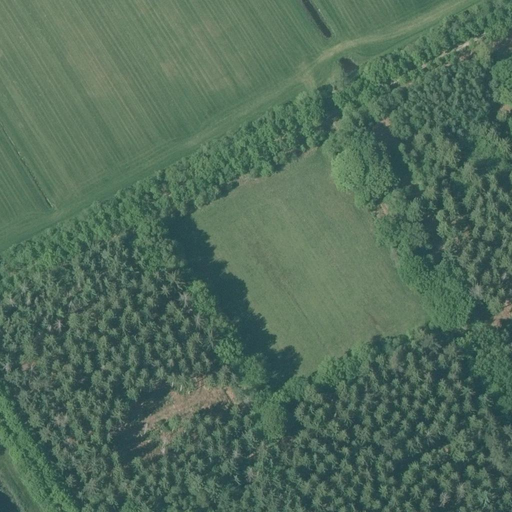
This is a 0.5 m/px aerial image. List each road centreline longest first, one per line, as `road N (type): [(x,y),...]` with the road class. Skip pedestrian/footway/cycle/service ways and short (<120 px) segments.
road 1 (track): [(0,285),(511,22)]
road 2 (track): [(312,89),(511,411)]
road 3 (track): [(467,0),(378,46),(348,45),(326,57)]
